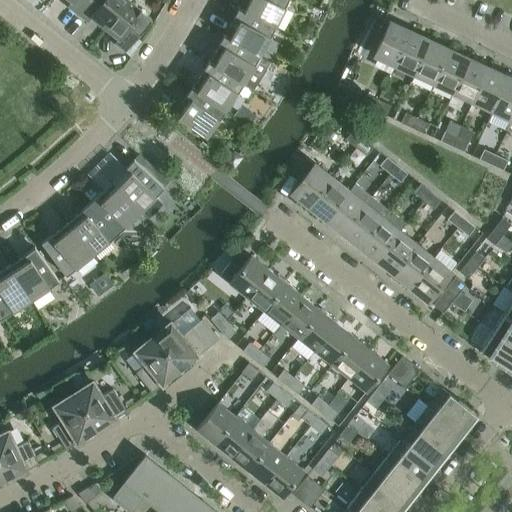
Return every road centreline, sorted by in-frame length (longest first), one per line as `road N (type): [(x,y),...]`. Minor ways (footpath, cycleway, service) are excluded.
road 1 (residential): [(507,406),(267,214)]
road 2 (residential): [(126,104),(0,218)]
road 3 (residential): [(0,500),(142,420)]
road 4 (residential): [(126,104),(0,4)]
road 5 (residential): [(258,511),(142,420)]
road 6 (residential): [(424,511),(507,406)]
road 7 (residential): [(196,0),(126,104)]
